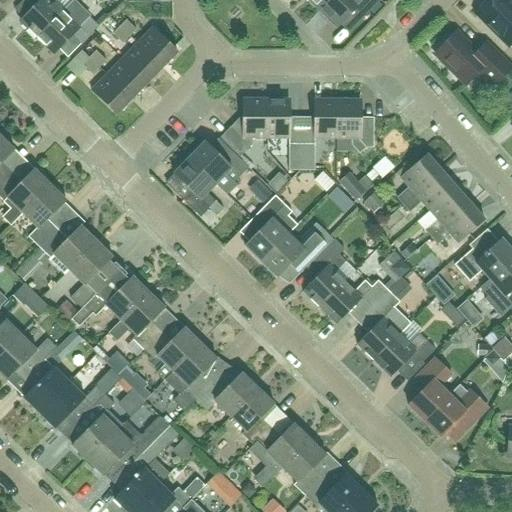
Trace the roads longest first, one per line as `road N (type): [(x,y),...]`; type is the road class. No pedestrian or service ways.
road 1 (residential): [(445,496),(113,166)]
road 2 (residential): [(511,196),(387,58)]
road 3 (residential): [(213,61),(230,69),(337,68),(387,58)]
road 4 (residential): [(113,166),(0,60)]
road 5 (residential): [(113,166),(213,61)]
